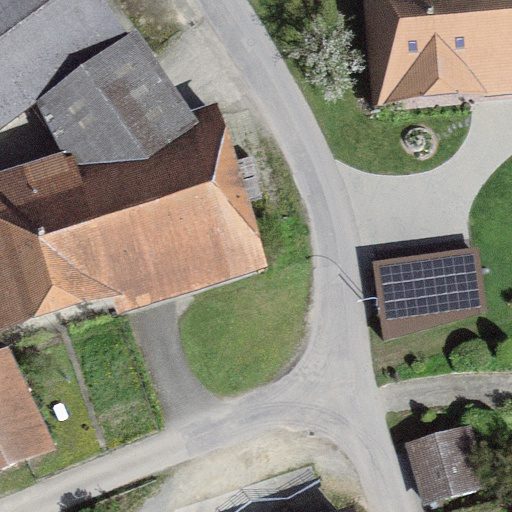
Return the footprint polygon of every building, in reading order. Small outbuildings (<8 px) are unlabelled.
[(102,0),(0,0),(0,137),(134,44),(102,0)] [(511,0),(353,0),(364,119),(511,107),(511,0)] [(0,186),(0,344),(269,274),(223,111),(193,115),(138,46),(44,111),(79,159),(0,186)] [(0,485),(57,460),(6,353),(0,356),(0,485)] [(459,436),(412,450),(428,504),(475,489),(459,436)]
